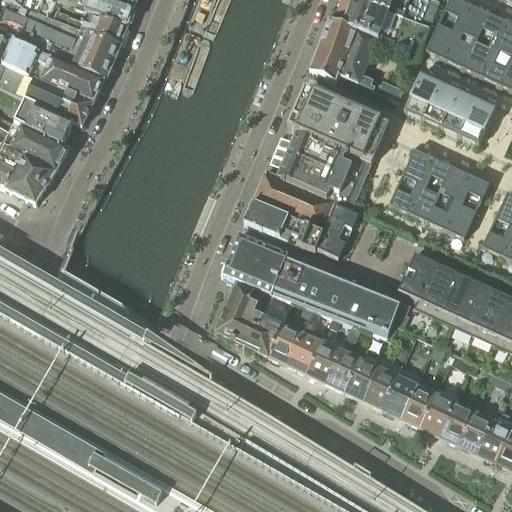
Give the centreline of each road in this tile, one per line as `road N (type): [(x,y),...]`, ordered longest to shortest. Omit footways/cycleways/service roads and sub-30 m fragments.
road 1 (unclassified): [(172,341),(433,491),(448,511)]
road 2 (residential): [(162,0),(100,152),(63,218),(44,243),(0,219)]
road 3 (residential): [(310,0),(219,226)]
road 4 (residential): [(392,295),(219,226)]
road 5 (residential): [(392,295),(412,251),(511,296)]
road 6 (residential): [(219,226),(172,341)]
